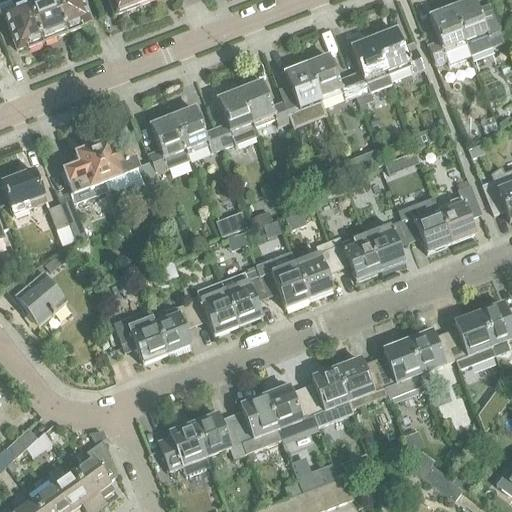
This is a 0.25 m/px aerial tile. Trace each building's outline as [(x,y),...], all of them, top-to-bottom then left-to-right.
[(51,0),(46,0),(27,8),(42,47),(66,37),(51,0)] [(51,0),(66,37),(82,31),(81,28),(90,25),(80,0),(51,0)] [(106,0),(114,19),(138,9),(134,0),(106,0)] [(134,0),(138,9),(161,0),(134,0)] [(453,11),(451,12),(465,50),(487,41),(491,51),(495,49),(498,58),(506,55),(494,24),(483,29),(473,4),(462,8),(461,6),(452,10),(453,11)] [(0,9),(10,37),(16,53),(25,50),(26,53),(42,47),(27,8),(13,13),(10,6),(0,9)] [(465,50),(451,12),(448,13),(448,12),(438,15),(439,17),(428,21),(438,46),(427,50),(434,69),(446,65),(448,69),(469,61),(465,50)] [(375,42),(372,43),(387,80),(408,72),(411,79),(423,74),(413,47),(401,52),(395,34),(384,38),(383,37),(374,40),(375,42)] [(360,76),(349,81),(357,100),(368,96),(365,89),(387,80),(372,43),(370,44),(369,42),(360,46),(361,47),(350,51),(360,76)] [(308,68),(305,69),(320,106),(342,98),(345,105),(357,100),(349,81),(337,85),(328,60),(317,64),(316,63),(307,66),(308,68)] [(294,73),(283,78),(292,103),(281,107),(289,127),(300,122),(303,128),(325,120),(320,106),(305,69),(303,70),(302,68),(293,72),(294,73)] [(240,94),(238,95),(253,132),(275,124),(278,131),(289,127),(281,107),(270,111),(260,86),(250,91),(249,89),(240,92),(240,94)] [(253,132),(238,95),(236,96),(235,94),(226,98),(226,100),(216,104),(225,129),(215,133),(222,152),(234,148),(235,153),(257,144),(253,132)] [(371,105),(368,96),(357,100),(362,115),(366,114),(364,108),(371,105)] [(173,120),(172,121),(186,158),(208,150),(210,157),(222,152),(215,133),(203,137),(193,112),(183,117),(182,115),(173,119),(173,120)] [(186,158),(172,121),(169,122),(168,121),(159,124),(159,126),(149,130),(159,155),(147,159),(150,167),(150,166),(155,178),(156,180),(189,166),(186,158)] [(155,178),(150,166),(150,167),(136,172),(128,151),(112,157),(107,146),(91,152),(108,197),(112,198),(129,192),(133,203),(146,198),(145,194),(159,188),(156,180),(155,178)] [(479,150),(468,158),(471,165),(483,160),(479,150)] [(108,197),(91,152),(74,159),(79,170),(63,176),(68,189),(72,198),(69,199),(71,205),(74,213),(75,212),(74,209),(108,197)] [(416,157),(385,165),(388,177),(419,169),(416,157)] [(511,225),(511,174),(503,178),(501,174),(500,172),(489,180),(490,181),(492,186),(481,190),(491,216),(503,211),(508,226),(511,225)] [(26,207),(43,201),(33,175),(0,187),(0,189),(12,219),(28,213),(26,207)] [(468,224),(480,219),(469,191),(457,195),(460,202),(436,212),(438,217),(450,249),(474,240),(468,224)] [(80,226),(74,213),(71,205),(60,209),(68,230),(80,226)] [(68,230),(60,209),(48,213),(56,235),(68,230)] [(222,240),(248,230),(242,214),(216,224),(222,240)] [(426,216),(401,225),(409,247),(420,242),(426,258),(450,249),(438,217),(428,221),(426,216)] [(253,234),(272,227),(268,217),(250,224),(253,234)] [(409,247),(401,225),(366,239),(380,276),(403,267),(397,251),(409,247)] [(231,252),(246,249),(244,237),(229,239),(231,252)] [(380,276),(366,239),(342,248),(339,241),(327,246),(338,274),(349,270),(355,286),(380,276)] [(338,274),(327,246),(315,251),(318,258),(307,262),(309,268),(296,273),(309,304),(332,295),(326,279),(338,274)] [(47,266),(58,259),(53,251),(42,258),(47,266)] [(309,304),(296,273),(294,267),(271,276),(269,270),(257,275),(267,302),(277,298),(284,314),(309,304)] [(7,294),(37,332),(65,310),(42,281),(45,279),(39,271),(7,294)] [(255,307),(267,302),(257,275),(221,289),(225,300),(238,332),(261,323),(255,307)] [(238,332),(225,300),(221,289),(196,298),(198,304),(188,308),(196,329),(206,325),(213,341),(238,332)] [(188,308),(152,322),(166,359),(190,350),(184,334),(196,329),(188,308)] [(502,309),(477,318),(490,352),(511,343),(511,317),(506,320),(502,309)] [(149,315),(112,329),(124,358),(135,353),(141,369),(166,359),(152,322),(151,322),(149,315)] [(457,338),(446,343),(455,365),(466,360),(466,362),(490,352),(477,318),(453,327),(457,338)] [(430,336),(406,346),(419,380),(444,370),(443,369),(455,365),(446,343),(435,347),(430,336)] [(419,380),(406,346),(382,355),(386,366),(375,370),(387,401),(389,405),(424,391),(419,380)] [(387,401),(375,370),(363,375),(359,364),(334,373),(348,408),(351,415),(387,401)] [(315,394),(304,398),(313,420),(324,416),(324,417),(348,408),(334,373),(310,383),(315,394)] [(317,432),(313,420),(304,398),(292,403),(288,392),(264,401),(282,446),(317,432)] [(282,446),(264,401),(239,410),(244,421),(232,426),(245,460),(282,446)] [(245,460),(232,426),(221,430),(216,419),(192,429),(206,463),(229,454),(233,465),(245,460)] [(206,463),(192,429),(168,438),(172,449),(160,454),(169,476),(181,471),(185,481),(209,472),(206,463)] [(36,443),(27,434),(5,454),(14,464),(36,443)] [(97,437),(90,437),(97,449),(100,447),(101,446),(104,444),(101,436),(97,437)] [(108,487),(115,481),(101,446),(100,447),(97,449),(85,457),(89,464),(70,477),(95,511),(99,511),(105,508),(102,502),(113,494),(108,487)] [(0,476),(11,466),(14,464),(5,454),(0,458),(0,476)] [(302,495),(338,482),(332,467),(297,480),(302,495)] [(353,468),(344,471),(347,479),(356,475),(353,468)] [(453,506),(462,494),(431,470),(421,482),(453,506)] [(95,511),(70,477),(51,491),(65,511),(76,511),(80,509),(82,511),(95,511)] [(511,480),(511,482),(505,477),(495,490),(511,502),(511,480)] [(339,483),(327,487),(336,510),(353,503),(339,483)] [(65,511),(51,491),(46,485),(27,499),(31,505),(36,511),(65,511)] [(327,487),(316,492),(323,511),(330,511),(336,510),(327,487)] [(323,511),(316,492),(305,496),(310,511),(323,511)] [(310,511),(305,496),(293,501),(297,511),(310,511)] [(297,511),(293,501),(282,505),(284,511),(297,511)]
